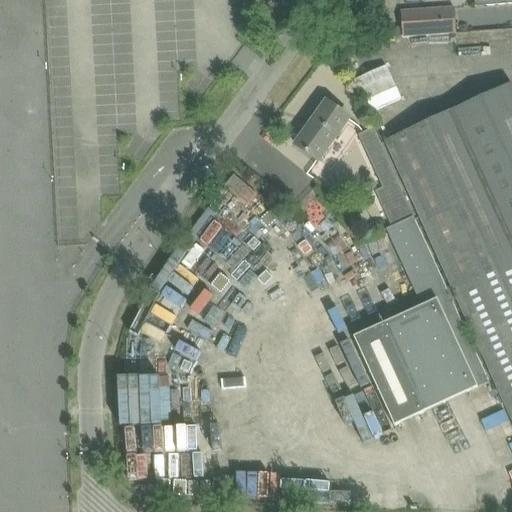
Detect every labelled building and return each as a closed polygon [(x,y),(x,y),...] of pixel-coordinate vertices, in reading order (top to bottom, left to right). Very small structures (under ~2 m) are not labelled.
[(403,38),(456,34),(455,9),(402,13),(403,38)] [(354,60),(380,56),(378,43),(352,47),(354,60)] [(375,112),(404,100),(389,66),(360,79),(375,112)] [(511,86),(387,143),(440,262),(511,229),(511,86)] [(319,163),(350,119),(327,103),(296,146),(319,163)] [(374,129),(361,136),(359,137),(383,190),(376,193),(392,228),(386,230),(422,308),(384,326),(355,339),(395,428),(424,414),(490,384),(414,218),(400,186),(374,129)] [(460,305),(511,281),(511,229),(440,262),(460,305)] [(263,286),(286,283),(281,254),(258,258),(263,286)] [(477,343),(511,327),(511,281),(460,305),(477,343)] [(511,327),(477,343),(511,420),(511,327)] [(124,452),(145,452),(145,426),(169,425),(169,450),(186,450),(186,427),(192,427),(191,374),(123,375),(124,452)]
